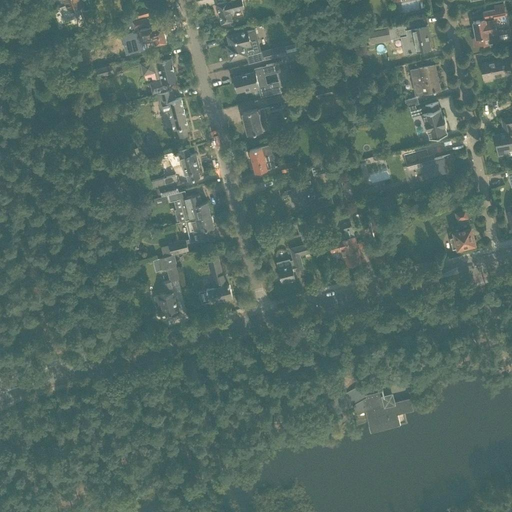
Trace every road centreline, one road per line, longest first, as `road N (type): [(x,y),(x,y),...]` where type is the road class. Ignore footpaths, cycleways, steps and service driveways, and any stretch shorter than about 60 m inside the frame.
road 1 (residential): [(264,318),(183,0)]
road 2 (residential): [(494,253),(445,0)]
road 3 (secondary): [(26,384),(264,318)]
road 4 (secondary): [(264,318),(429,275)]
